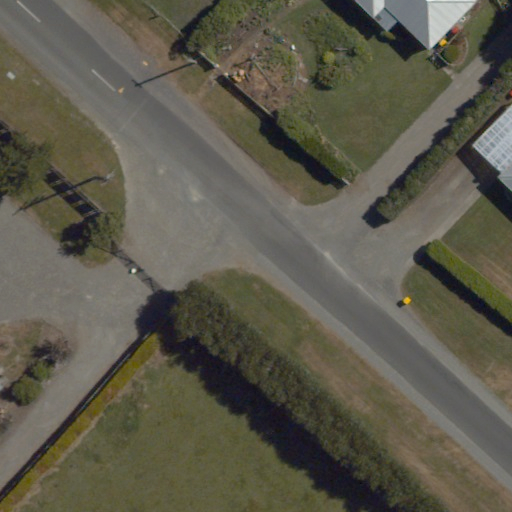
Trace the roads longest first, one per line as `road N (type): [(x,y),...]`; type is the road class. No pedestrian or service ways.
road 1 (residential): [(13,0),(511,457)]
road 2 (unknown): [(0,424),(217,186)]
